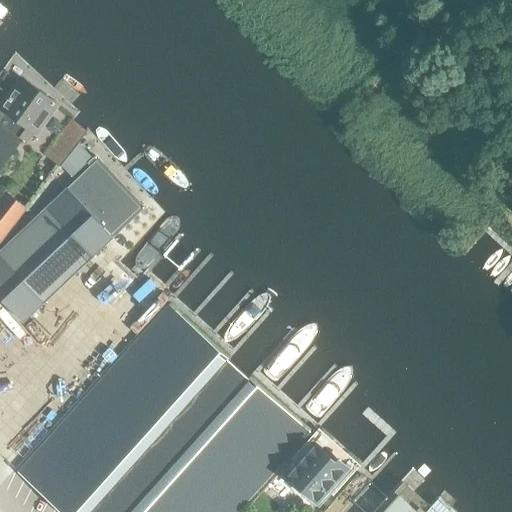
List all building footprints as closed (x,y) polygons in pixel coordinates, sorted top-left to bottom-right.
[(20,75),(0,101),(0,108),(37,135),(60,104),(20,75)] [(0,167),(21,137),(0,122),(0,167)] [(42,153),(56,166),(83,134),(68,122),(42,153)] [(73,151),(61,165),(72,176),(85,164),(73,151)] [(95,161),(67,187),(111,234),(135,212),(121,197),(125,192),(95,161)] [(67,187),(0,250),(0,297),(22,321),(91,255),(93,257),(114,236),(111,234),(67,187)] [(0,241),(27,207),(5,191),(0,197),(0,241)] [(65,511),(232,511),(307,429),(168,305),(20,472),(65,511)] [(287,470),(320,499),(347,468),(314,439),(287,470)] [(381,511),(439,511),(408,483),(381,511)]
